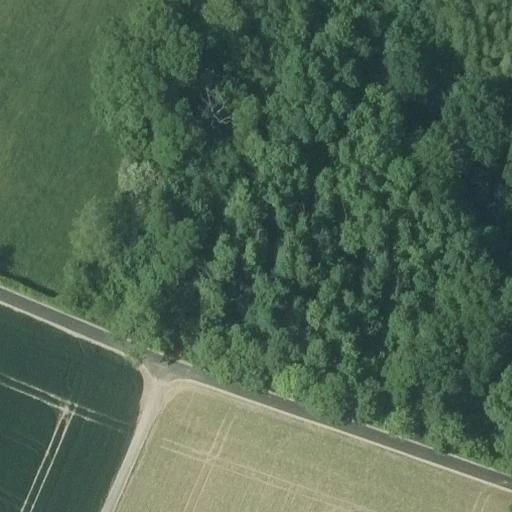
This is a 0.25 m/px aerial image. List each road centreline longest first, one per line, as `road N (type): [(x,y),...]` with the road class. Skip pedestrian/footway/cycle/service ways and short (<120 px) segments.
road 1 (track): [(0,297),(168,369),(511,487)]
road 2 (track): [(168,369),(107,511)]
